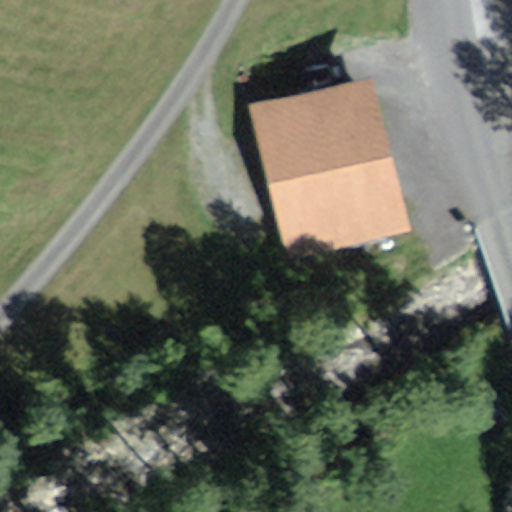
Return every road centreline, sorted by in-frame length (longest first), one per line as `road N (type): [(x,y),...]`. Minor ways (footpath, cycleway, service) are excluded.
road 1 (residential): [(239,0),(189,84),(64,250),(0,319)]
road 2 (tertiary): [(511,240),(464,98),(446,0)]
